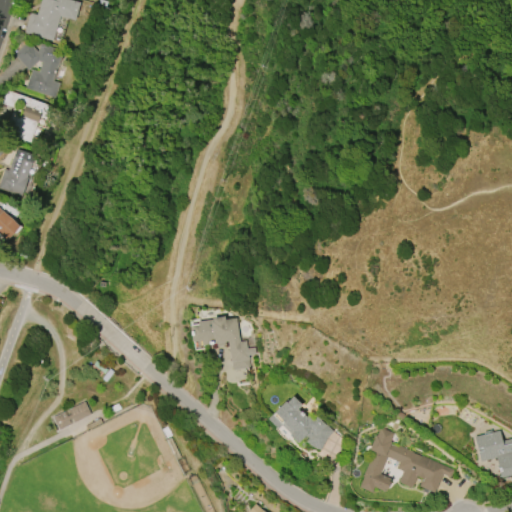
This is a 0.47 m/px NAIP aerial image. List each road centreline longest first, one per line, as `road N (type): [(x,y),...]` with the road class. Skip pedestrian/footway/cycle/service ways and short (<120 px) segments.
road 1 (residential): [(0,272),(62,290),(276,486),(330,511)]
road 2 (track): [(239,0),(230,103),(198,172),(170,300),(175,348)]
